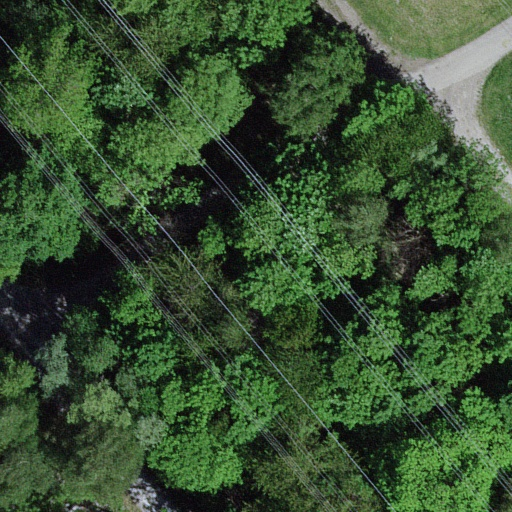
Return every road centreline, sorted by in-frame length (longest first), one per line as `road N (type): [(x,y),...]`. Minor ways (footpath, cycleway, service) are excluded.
road 1 (track): [(16,323),(337,119),(439,85),(511,35)]
road 2 (unknown): [(492,511),(429,372),(425,276),(480,210),(439,85)]
road 3 (track): [(171,511),(0,303)]
